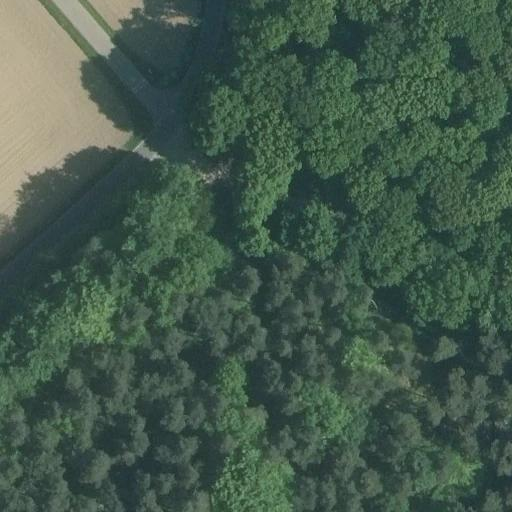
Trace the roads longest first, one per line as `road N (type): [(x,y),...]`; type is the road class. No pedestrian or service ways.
road 1 (track): [(289,197),(0,453)]
road 2 (track): [(511,287),(224,172)]
road 3 (unclassified): [(169,123),(0,283)]
road 4 (unclassified): [(61,0),(169,123)]
road 5 (unclassified): [(214,0),(194,83),(169,123)]
